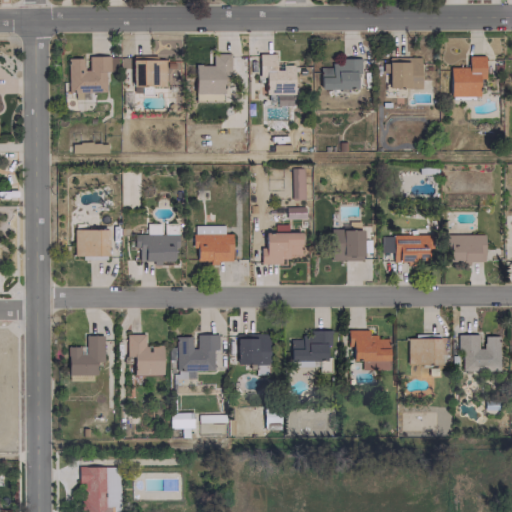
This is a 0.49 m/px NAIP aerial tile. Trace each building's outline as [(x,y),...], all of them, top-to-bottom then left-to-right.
[(227,53),(209,53),(209,65),(191,65),(192,93),(197,93),(197,100),(221,100),(220,75),(227,75),(227,53)] [(291,93),(291,66),(273,66),(272,53),(256,54),(256,77),(262,77),(262,93),(291,93)] [(65,58),(66,92),(72,92),(72,98),(91,98),(91,91),(103,91),(102,71),(115,71),(114,55),(86,56),(86,69),(81,69),(80,58),(65,58)] [(447,96),(475,96),(476,79),(482,79),(482,55),(465,55),(465,67),(447,67),(447,96)] [(162,56),(129,57),(130,86),(163,85),(162,56)] [(317,88),(353,89),(353,70),(358,70),(358,58),(340,57),(340,64),(318,64),(317,88)] [(418,57),(380,58),(380,72),(385,72),(385,88),(418,87),(418,57)] [(69,153),(104,152),(104,142),(69,143),(69,153)] [(301,167),(288,168),(288,199),(301,199),(301,167)] [(302,206),(283,207),(284,218),(303,218),(302,206)] [(175,234),(158,234),(158,223),(144,223),(144,234),(134,234),(134,262),(158,262),(158,260),(171,260),(171,248),(175,248),(175,234)] [(175,223),(167,223),(167,225),(162,225),(162,232),(175,232),(175,223)] [(258,263),(279,263),(279,256),(298,255),(298,232),(285,232),(285,224),(272,224),(272,232),(262,232),(262,246),(258,246),(258,263)] [(221,225),(192,225),(192,261),(229,261),(229,233),(221,233),(221,225)] [(104,228),(71,229),(72,255),(105,255),(104,228)] [(328,260),(361,260),(360,229),(328,229),(328,260)] [(482,234),(442,233),(442,260),(481,261),(482,234)] [(430,245),(430,234),(389,234),(390,262),(425,262),(425,245),(430,245)] [(287,361),(295,361),(295,366),(309,366),(309,359),(323,359),(323,342),(328,342),(328,329),(307,330),(307,337),(287,337),(287,361)] [(385,369),(386,337),(366,337),(366,330),(345,330),(345,345),(349,345),(349,360),(358,360),(358,369),(385,369)] [(233,363),(265,364),(266,333),(234,332),(233,363)] [(173,336),(173,378),(192,377),(192,370),(211,370),(211,349),(215,349),(215,333),(193,333),(193,347),(188,347),(188,336),(173,336)] [(496,335),(478,336),(478,333),(457,334),(457,370),(497,369),(496,335)] [(100,362),(100,334),(82,334),(82,346),(65,346),(64,374),(93,374),(93,362),(100,362)] [(159,374),(159,345),(142,345),(142,334),(123,334),(123,356),(130,356),(130,375),(159,374)] [(438,363),(437,338),(404,338),(404,364),(438,363)] [(261,408),(261,428),(277,428),(277,408),(261,408)] [(190,427),(190,412),(166,412),(167,428),(190,427)]
